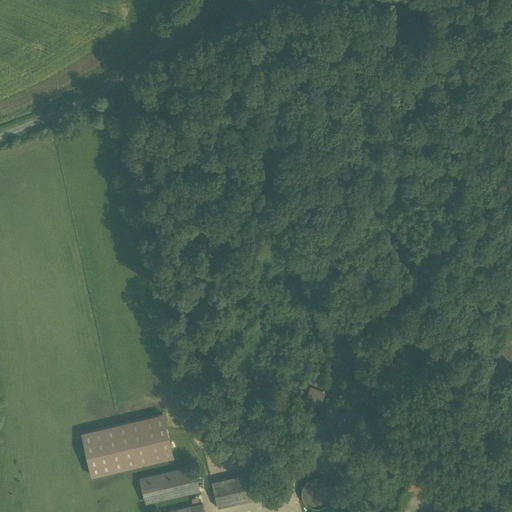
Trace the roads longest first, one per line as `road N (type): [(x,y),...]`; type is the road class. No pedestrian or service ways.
road 1 (track): [(166,48),(272,497)]
road 2 (track): [(312,0),(308,110),(336,353),(318,446)]
road 3 (unclassified): [(0,137),(83,102),(157,52)]
road 4 (unclassified): [(280,0),(157,52)]
